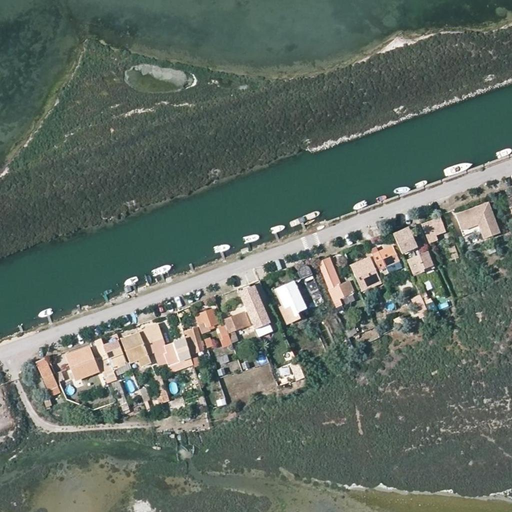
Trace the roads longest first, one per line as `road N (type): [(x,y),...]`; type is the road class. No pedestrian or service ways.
road 1 (track): [(511,160),(0,349)]
road 2 (track): [(11,345),(16,377),(43,422),(186,423)]
